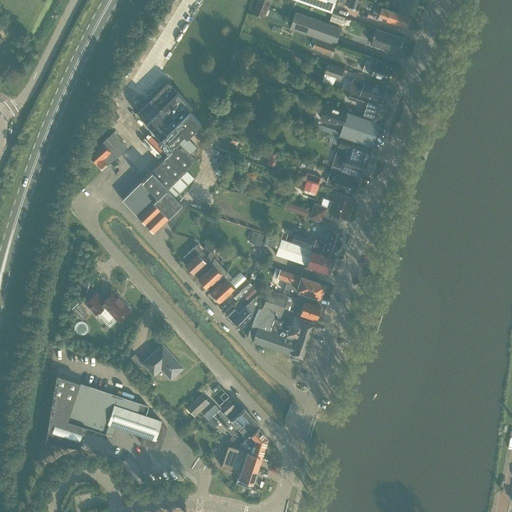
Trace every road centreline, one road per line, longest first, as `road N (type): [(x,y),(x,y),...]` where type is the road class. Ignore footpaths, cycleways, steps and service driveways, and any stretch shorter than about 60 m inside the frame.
road 1 (residential): [(309,407),(120,205),(102,201),(90,211),(93,227),(294,452)]
road 2 (unclassified): [(309,407),(441,0)]
road 3 (primary): [(12,230),(58,102),(111,0)]
road 4 (unclassified): [(0,118),(27,93),(76,0)]
